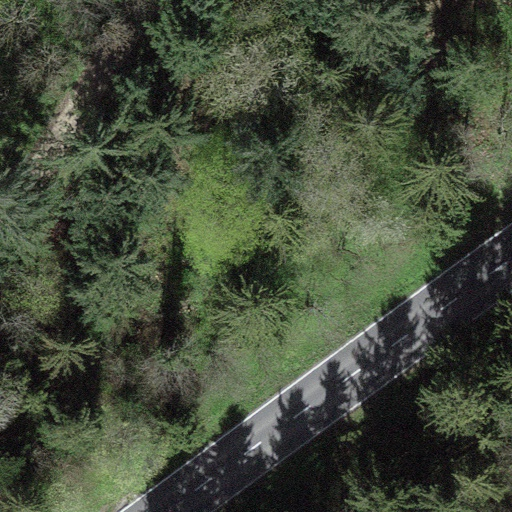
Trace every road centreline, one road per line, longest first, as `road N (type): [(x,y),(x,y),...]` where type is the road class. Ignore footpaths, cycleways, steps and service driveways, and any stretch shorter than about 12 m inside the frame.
road 1 (tertiary): [(511,246),(151,511)]
road 2 (track): [(0,240),(146,0)]
